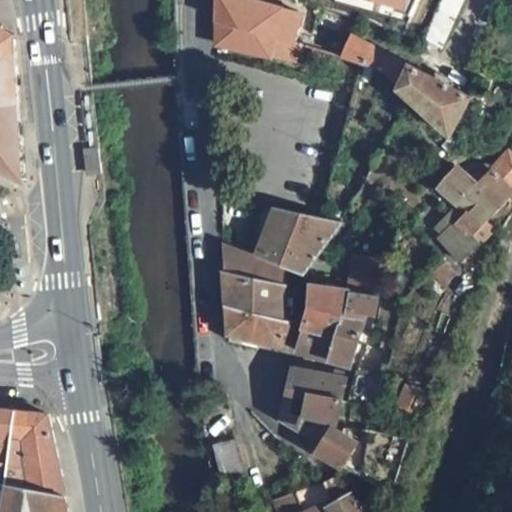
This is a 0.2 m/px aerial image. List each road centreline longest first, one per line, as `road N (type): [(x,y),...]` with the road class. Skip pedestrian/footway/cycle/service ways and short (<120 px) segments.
road 1 (unclassified): [(200,0),(194,132),(220,371)]
road 2 (primary): [(40,0),(78,354)]
road 3 (primary): [(78,354),(97,511)]
road 4 (unknown): [(220,371),(252,511)]
road 5 (residential): [(310,276),(268,410)]
